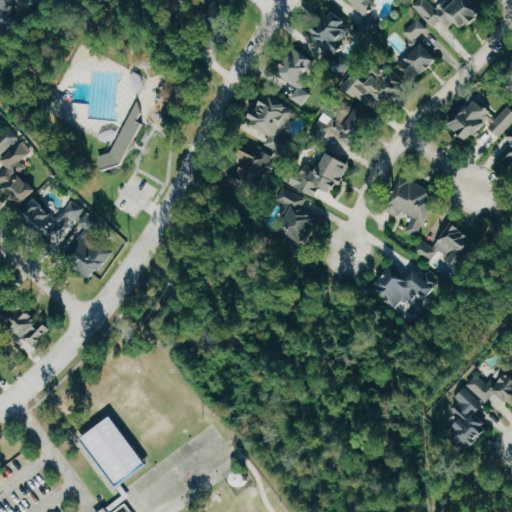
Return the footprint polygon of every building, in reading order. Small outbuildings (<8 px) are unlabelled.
[(217,30),(234,17),(221,0),(214,0),(202,9),(217,30)] [(375,0),(352,0),(370,20),(363,26),(370,35),(383,24),(374,13),(381,6),(375,0)] [(419,0),(415,4),(435,27),(443,20),(450,27),(458,21),(466,30),(485,12),(473,0),(451,0),(440,10),(430,0),(419,0)] [(345,75),(353,61),(339,53),(356,25),(330,10),(315,37),(331,47),(322,62),(345,75)] [(407,30),(420,44),(433,32),(420,18),(407,30)] [(402,61),(415,80),(441,62),(427,43),(402,61)] [(304,106),(313,94),(304,87),(320,65),(299,48),(280,72),(300,88),(293,97),(304,106)] [(358,146),(365,134),(366,133),(377,114),(378,112),(385,101),(390,104),(404,92),(409,83),(402,74),(396,79),(383,72),(370,84),(362,79),(353,95),(358,101),(341,115),(339,120),(325,112),(313,133),(322,143),(327,138),(331,131),(358,146)] [(350,94),(364,78),(357,72),(344,87),(350,94)] [(296,110),(270,94),(251,124),(278,140),(296,110)] [(138,100),(142,111),(137,121),(142,124),(121,163),(103,168),(100,155),(113,152),(138,100)] [(511,125),(511,106),(511,105),(499,118),(479,100),(472,108),(468,104),(450,124),(471,142),(476,136),(481,141),(486,135),(496,144),(511,125)] [(0,151),(12,153),(15,131),(0,129),(0,151)] [(22,174),(29,167),(24,162),(35,150),(24,140),(4,160),(11,167),(0,177),(0,183),(23,206),(39,190),(22,174)] [(237,177),(266,188),(278,154),(249,143),(237,177)] [(352,164),(328,153),(315,181),(298,173),(293,184),(333,203),(335,197),(336,198),(352,164)] [(421,237),(441,193),(405,176),(388,211),(401,216),(403,210),(415,216),(408,231),(421,237)] [(309,198),(286,187),(280,200),(290,205),(277,232),(307,246),(321,217),(304,209),(309,198)] [(59,245),(87,209),(74,199),(59,217),(36,199),(22,217),(59,245)] [(480,243),(459,221),(434,246),(428,240),(419,248),(432,261),(443,250),(457,265),(480,243)] [(94,277),(112,254),(86,233),(68,256),(94,277)] [(442,285),(422,266),(411,279),(399,268),(379,289),(401,309),(419,290),(429,299),(442,285)] [(10,320),(35,346),(53,329),(28,303),(10,320)] [(468,385),(489,401),(498,391),(511,401),(511,363),(508,361),(491,382),(478,372),(468,385)] [(475,447),(493,426),(479,413),(487,404),(467,386),(457,397),(464,403),(447,422),(475,447)] [(111,415),(80,437),(116,486),(119,484),(147,464),(111,415)] [(133,511),(124,500),(109,511),(133,511)]
